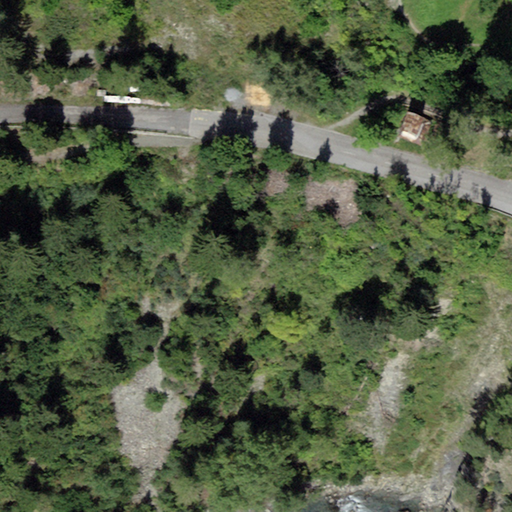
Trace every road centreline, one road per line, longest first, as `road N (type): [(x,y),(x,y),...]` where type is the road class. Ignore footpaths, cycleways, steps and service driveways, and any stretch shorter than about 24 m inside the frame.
road 1 (residential): [(511,199),(307,139),(189,121)]
road 2 (track): [(189,121),(0,113)]
